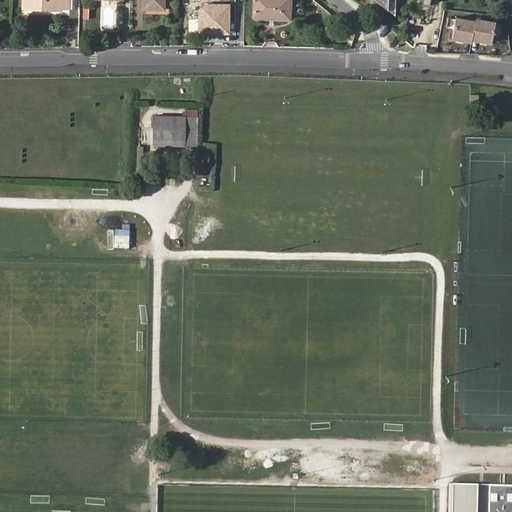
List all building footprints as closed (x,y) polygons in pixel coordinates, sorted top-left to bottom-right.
[(42,7),(42,10),(61,11),(61,9),(68,9),(68,0),(24,0),(24,6),(42,7)] [(141,0),(142,9),(164,10),(163,0),(141,0)] [(254,0),(253,17),(289,20),(289,0),(254,0)] [(372,0),(390,14),(390,0),(372,0)] [(231,3),(199,2),(198,34),(231,35),(231,3)] [(475,25),(455,22),(452,42),(471,45),(471,43),(491,46),(495,26),(475,23),(475,25)] [(326,38),(343,39),(343,28),(327,27),(326,38)] [(153,118),(153,145),(185,146),(184,118),(153,118)] [(130,227),(114,227),(114,248),(130,248),(130,227)] [(511,511),(511,488),(489,488),(487,511),(511,511)]
